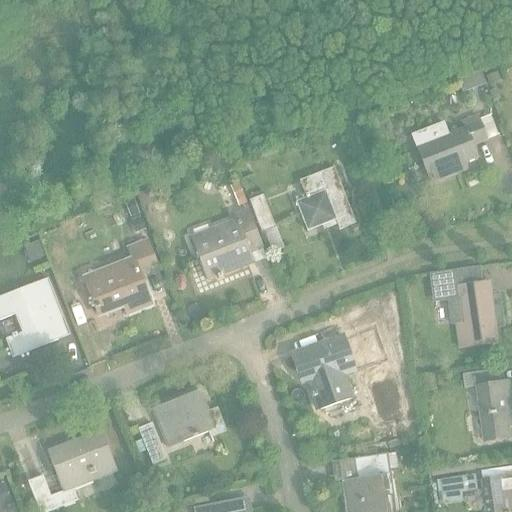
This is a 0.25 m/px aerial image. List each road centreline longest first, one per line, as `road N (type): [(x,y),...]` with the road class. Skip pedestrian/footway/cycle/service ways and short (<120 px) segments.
road 1 (residential): [(0,424),(239,330)]
road 2 (residential): [(239,330),(284,454),(295,511)]
road 3 (unknown): [(274,0),(289,57),(338,70),(379,59)]
